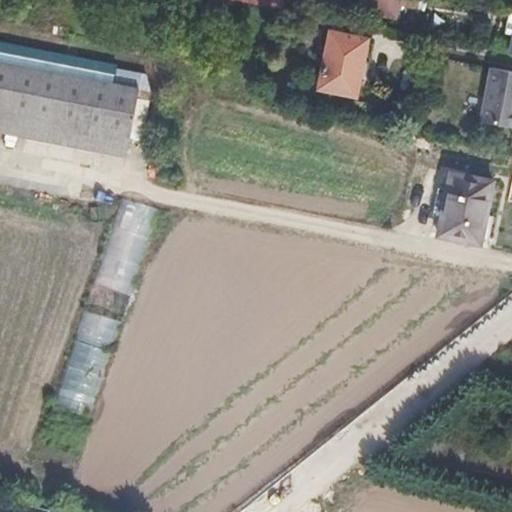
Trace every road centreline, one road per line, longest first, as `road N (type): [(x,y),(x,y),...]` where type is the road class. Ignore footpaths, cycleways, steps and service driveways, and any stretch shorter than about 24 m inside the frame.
road 1 (track): [(511,262),(143,186)]
road 2 (residential): [(511,329),(286,511)]
